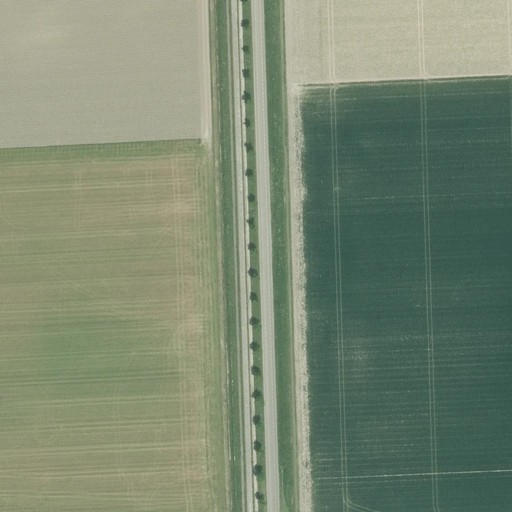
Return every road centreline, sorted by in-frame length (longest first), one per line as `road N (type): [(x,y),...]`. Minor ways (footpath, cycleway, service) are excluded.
road 1 (unclassified): [(273,511),(256,0)]
road 2 (unknown): [(255,511),(239,0)]
